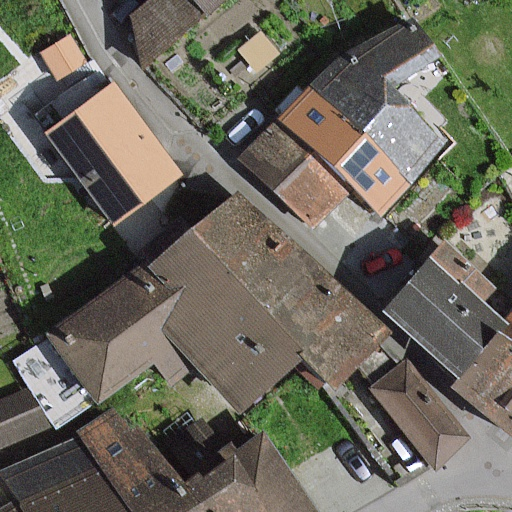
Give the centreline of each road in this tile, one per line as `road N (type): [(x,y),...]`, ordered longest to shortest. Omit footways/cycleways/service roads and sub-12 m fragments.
road 1 (residential): [(511,460),(322,260),(153,100),(85,0)]
road 2 (residential): [(511,483),(453,484),(391,511)]
